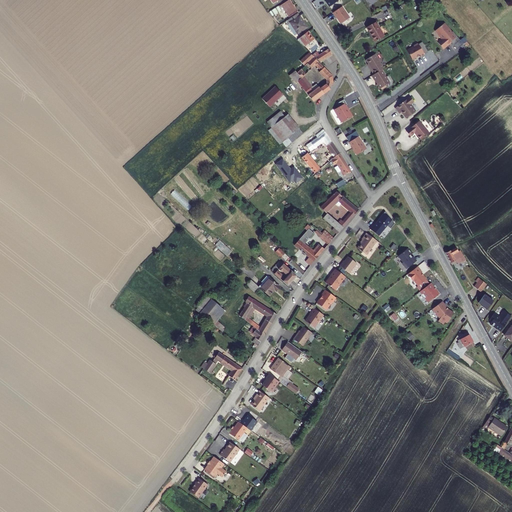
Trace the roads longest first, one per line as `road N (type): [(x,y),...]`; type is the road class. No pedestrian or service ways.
road 1 (residential): [(374,198),(310,275),(227,407),(146,511)]
road 2 (tertiary): [(511,389),(398,177)]
road 3 (residential): [(345,63),(323,119),(374,198)]
road 4 (tertiary): [(398,177),(345,63)]
